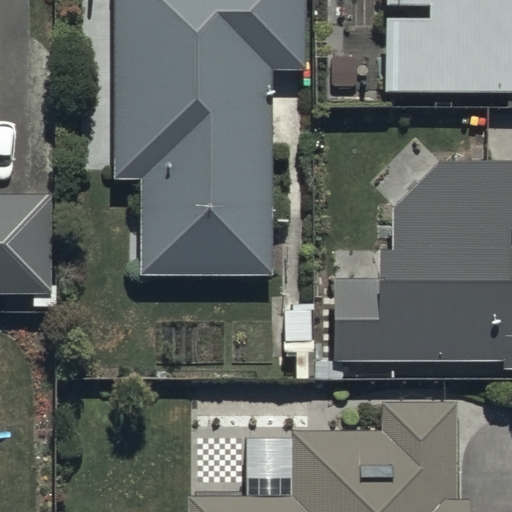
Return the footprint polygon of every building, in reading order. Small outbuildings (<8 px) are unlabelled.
[(106,0),(107,176),(133,176),(134,272),(266,271),(265,66),(299,65),(298,0),(106,0)] [(511,0),(418,0),(418,12),(376,12),(376,89),(511,88),(511,0)] [(509,223),(508,155),(431,156),(385,205),(386,245),(370,245),(371,273),(325,274),(327,356),(499,354),(499,364),(511,363),(511,274),(501,275),(500,223),(509,223)] [(0,289),(43,289),(43,191),(0,191),(0,289)] [(450,397),(374,397),(374,426),(284,426),(285,492),(180,492),(180,511),(461,511),(461,496),(451,496),(450,397)]
